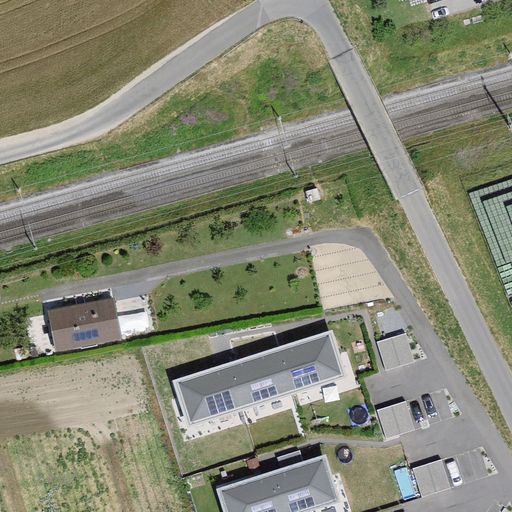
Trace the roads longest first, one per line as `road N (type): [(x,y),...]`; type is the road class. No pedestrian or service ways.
road 1 (unclassified): [(313,0),(511,400)]
road 2 (unclassified): [(0,154),(90,130),(284,0)]
